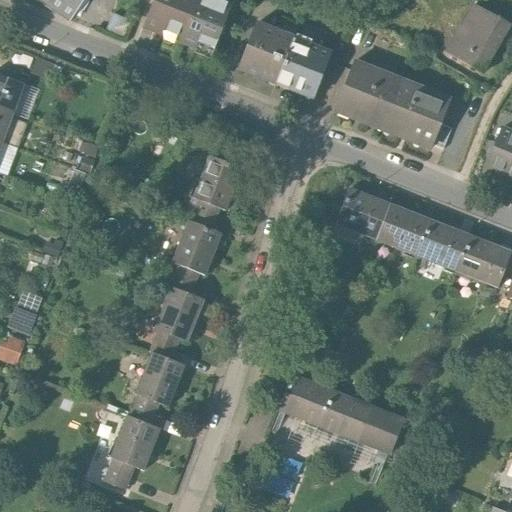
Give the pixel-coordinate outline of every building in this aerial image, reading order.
[(85,0),(43,0),(72,19),(85,0)] [(193,0),(152,0),(139,35),(175,49),(193,0)] [(218,0),(193,0),(175,49),(210,62),(232,5),(218,0)] [(508,29),(472,7),(443,54),(450,59),(464,67),(479,76),(508,29)] [(131,24),(111,15),(105,30),(125,38),(131,24)] [(291,41),(252,26),(233,74),(272,89),(291,41)] [(328,56),(291,41),(272,89),(309,103),(321,72),(328,56)] [(331,47),(328,56),(321,72),(333,76),(342,52),(331,47)] [(464,67),(450,59),(445,68),(460,76),(464,67)] [(0,75),(12,80),(16,69),(0,63),(0,75)] [(403,83),(353,64),(332,118),(382,137),(403,83)] [(0,75),(0,109),(14,114),(25,85),(12,80),(0,75)] [(403,83),(382,137),(430,155),(433,147),(441,127),(451,101),(403,83)] [(0,109),(0,140),(4,142),(17,147),(25,125),(12,120),(14,114),(0,109)] [(450,131),(441,127),(433,147),(443,151),(450,131)] [(511,136),(499,132),(482,175),(511,186),(511,136)] [(210,157),(193,202),(199,204),(222,213),(227,215),(244,171),(210,157)] [(85,158),(80,171),(89,175),(95,162),(85,158)] [(21,184),(10,181),(8,188),(18,191),(21,184)] [(83,192),(71,187),(67,197),(78,202),(83,192)] [(389,206),(347,189),(332,227),(374,243),(389,206)] [(222,213),(199,204),(191,225),(214,233),(222,213)] [(430,222),(389,206),(374,243),(416,259),(430,222)] [(471,237),(430,222),(416,259),(456,275),(471,237)] [(191,225),(186,223),(170,265),(178,268),(199,276),(205,278),(220,236),(214,233),(191,225)] [(511,253),(471,237),(456,275),(496,290),(509,258),(511,253)] [(48,239),(43,253),(59,258),(63,244),(48,239)] [(55,260),(41,255),(36,266),(51,272),(55,260)] [(178,268),(170,289),(191,297),(199,276),(178,268)] [(191,297),(170,289),(153,333),(160,336),(180,344),(189,347),(206,303),(191,297)] [(28,296),(23,309),(37,315),(42,302),(28,296)] [(22,326),(18,338),(27,342),(35,320),(20,315),(17,324),(22,326)] [(444,317),(440,316),(436,328),(440,330),(444,317)] [(160,336),(151,356),(172,365),(180,344),(160,336)] [(1,345),(0,347),(0,362),(16,369),(25,346),(10,340),(7,347),(1,345)] [(172,365),(151,356),(134,400),(139,402),(159,409),(170,413),(186,370),(172,365)] [(403,420),(290,376),(275,412),(389,457),(403,420)] [(98,395),(95,387),(87,391),(91,398),(98,395)] [(159,409),(139,402),(132,420),(152,428),(159,409)] [(132,420),(127,419),(111,460),(114,462),(136,470),(145,473),(161,432),(152,428),(132,420)] [(456,461),(449,458),(443,472),(450,475),(456,461)] [(109,465),(96,459),(90,473),(103,478),(109,465)] [(136,470),(114,462),(105,485),(127,494),(136,470)]
